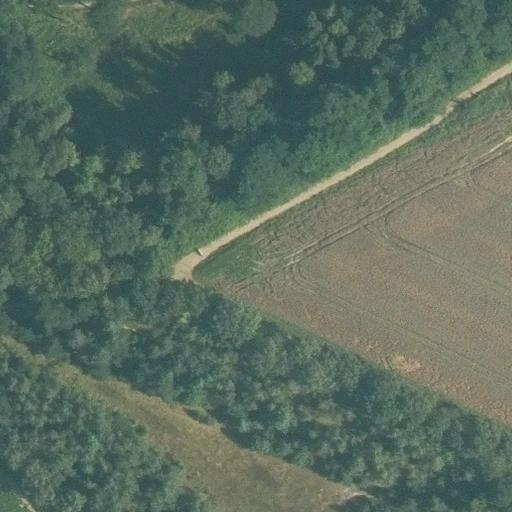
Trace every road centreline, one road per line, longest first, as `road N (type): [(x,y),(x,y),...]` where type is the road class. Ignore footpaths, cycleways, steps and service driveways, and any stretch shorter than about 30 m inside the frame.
road 1 (track): [(511,86),(196,251),(173,290)]
road 2 (unknown): [(511,441),(271,326),(183,287),(173,290)]
road 3 (unknown): [(173,290),(157,253),(0,174)]
